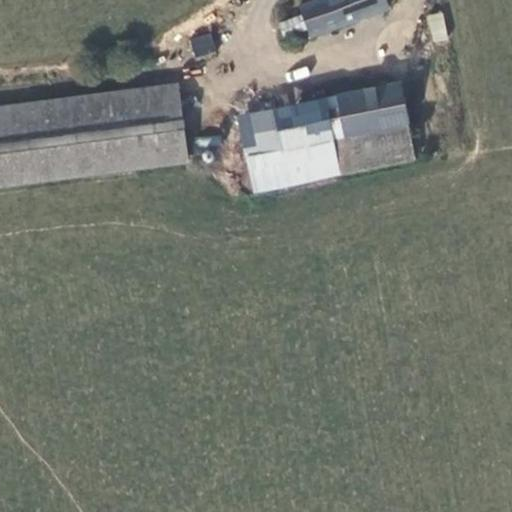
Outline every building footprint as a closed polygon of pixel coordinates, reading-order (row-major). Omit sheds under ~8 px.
[(386,11),(383,0),(307,0),(298,2),(308,36),(386,11)] [(431,43),(448,41),(443,12),(427,14),(431,43)] [(302,16),(278,21),(281,35),(305,30),(302,16)] [(195,58),(216,51),(210,33),(189,39),(195,58)] [(263,107),(277,181),(437,151),(424,78),(263,107)] [(181,88),(0,109),(0,189),(190,166),(181,88)]
